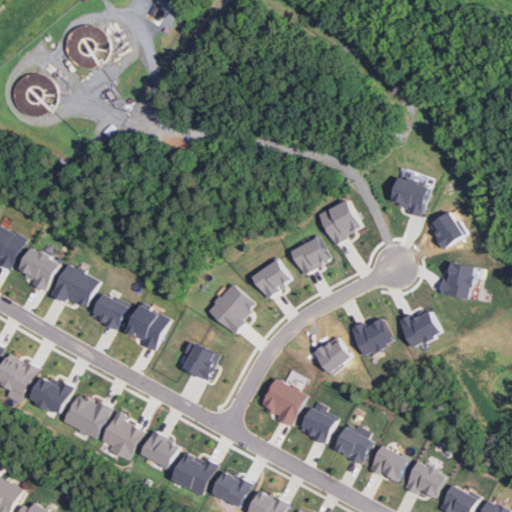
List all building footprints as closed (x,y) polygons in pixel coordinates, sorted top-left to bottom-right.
[(426,213),(435,185),(403,175),(394,203),(426,213)] [(322,211),(337,244),(352,238),(350,233),(366,226),(353,198),(322,211)] [(30,236),(0,222),(0,258),(16,266),(30,236)] [(295,250),(308,274),(334,258),(321,235),(295,250)] [(64,261),(35,246),(24,267),(30,270),(27,277),(49,289),(64,261)] [(270,297),(296,280),(281,256),(272,262),(270,259),(261,265),(264,270),(256,275),(270,297)] [(474,298),(481,266),(457,260),(455,268),(449,267),(444,291),(474,298)] [(57,292),(89,308),(104,279),(71,262),(57,292)] [(237,282),(213,310),(241,333),(250,321),(248,319),(260,302),(237,282)] [(121,328),(132,304),(107,292),(96,316),(121,328)] [(129,332),(159,347),(174,318),(144,303),(129,332)] [(402,319),(415,347),(446,333),(434,309),(417,317),(415,313),(402,319)] [(367,355),(397,341),(385,315),(355,329),(367,355)] [(212,379),(223,354),(200,343),(188,367),(212,379)] [(23,402),(42,367),(13,351),(0,375),(0,380),(14,387),(9,395),(23,402)] [(64,413),(77,387),(47,373),(34,398),(64,413)] [(310,392),(278,377),(265,406),(283,413),(281,419),(296,425),(310,392)] [(75,434),(86,439),(89,433),(100,438),(114,406),(81,392),(68,421),(78,426),(75,434)] [(328,443),(342,417),(329,411),(332,406),(319,399),(303,429),(328,443)] [(106,440),(115,444),(112,450),(133,459),(147,428),(128,420),(130,414),(119,409),(106,440)] [(351,422),(338,449),(365,462),(378,434),(351,422)] [(184,445),(157,430),(145,453),(172,467),(184,445)] [(402,481),(413,457),(385,444),(374,468),(402,481)] [(221,463),(209,457),(207,460),(190,451),(176,480),(206,494),(221,463)] [(409,485),(439,500),(452,474),(422,459),(409,485)] [(245,506),(256,482),(228,469),(217,493),(245,506)] [(0,508),(6,511),(12,511),(26,490),(0,474),(0,508)] [(445,507),(455,511),(476,511),(484,497),(456,483),(445,507)] [(252,511),(286,511),(291,502),(263,489),(252,511)] [(486,511),(511,511),(511,507),(493,498),(486,511)] [(23,511),(54,511),(31,499),(23,511)]
